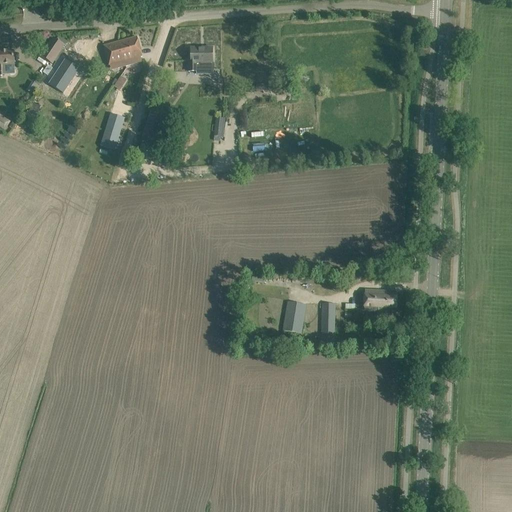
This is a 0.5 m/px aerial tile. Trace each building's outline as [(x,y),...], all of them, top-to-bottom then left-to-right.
[(137,37),(104,46),(109,66),(142,56),(137,37)] [(64,46),(53,38),(41,56),(52,64),(64,46)] [(212,71),(212,58),(212,48),(191,48),(191,61),(188,61),(188,72),(212,71)] [(14,64),(14,60),(13,51),(0,51),(0,72),(4,73),(4,65),(14,64)] [(49,85),(63,93),(80,67),(66,59),(49,85)] [(291,78),(267,84),(268,89),(268,90),(269,92),(293,86),(291,78)] [(33,81),(27,90),(33,95),(39,85),(33,81)] [(114,151),(126,112),(113,108),(101,147),(114,151)] [(0,117),(0,126),(5,129),(9,122),(4,118),(3,119),(0,117)] [(221,137),(224,119),(216,118),(214,136),(221,137)] [(144,132),(137,155),(152,160),(159,136),(144,132)] [(396,292),(386,291),(365,290),(364,310),(395,312),(396,292)] [(300,334),(305,305),(288,302),(283,331),(300,334)] [(334,348),(335,304),(322,304),(321,348),(334,348)]
